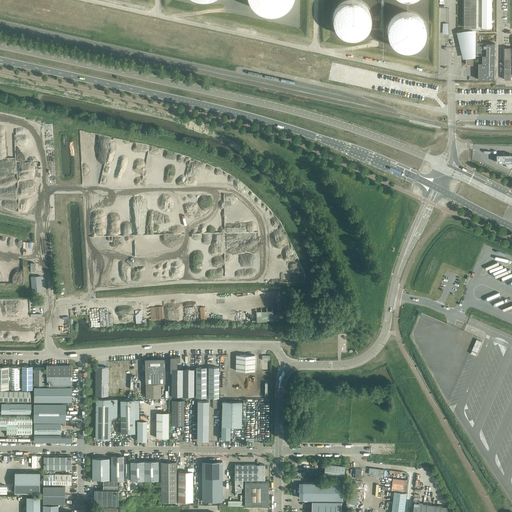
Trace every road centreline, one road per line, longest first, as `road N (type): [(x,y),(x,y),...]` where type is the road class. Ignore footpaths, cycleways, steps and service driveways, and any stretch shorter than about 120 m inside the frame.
road 1 (primary): [(441,163),(238,96),(0,45)]
road 2 (primary): [(0,60),(241,114),(431,185)]
road 3 (unclassified): [(286,369),(269,347),(82,355)]
road 4 (unclassified): [(278,450),(82,449)]
road 5 (tertiary): [(286,369),(348,363),(373,350),(402,261)]
road 6 (unknown): [(0,256),(45,254),(47,235),(44,218),(0,208)]
